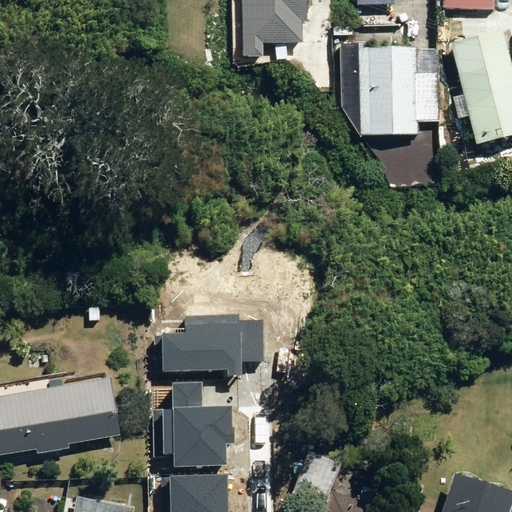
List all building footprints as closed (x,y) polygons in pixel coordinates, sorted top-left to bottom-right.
[(245,0),(246,57),(267,57),(267,44),(306,43),(306,22),(312,22),(311,0),(245,0)] [(494,0),(444,0),(444,11),(494,12),(494,0)] [(511,52),(506,30),(453,44),(479,145),(511,136),(511,52)] [(418,47),(359,48),(362,136),(421,135),(421,122),(440,122),(439,73),(419,73),(418,47)] [(0,391),(0,452),(37,447),(38,454),(74,448),(74,445),(123,438),(114,375),(0,392),(0,391)] [(188,448),(180,507),(195,509),(194,511),(255,511),(263,458),(188,448)] [(381,511),(389,492),(301,460),(288,493),(328,509),(327,511),(381,511)] [(441,511),(511,511),(511,510),(511,487),(457,468),(441,511)] [(134,511),(135,508),(79,496),(76,511),(134,511)]
